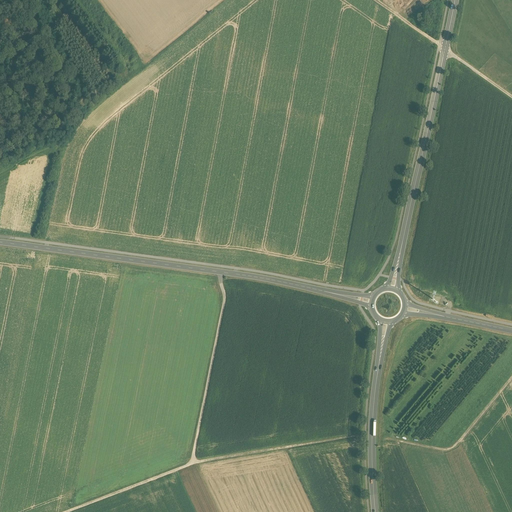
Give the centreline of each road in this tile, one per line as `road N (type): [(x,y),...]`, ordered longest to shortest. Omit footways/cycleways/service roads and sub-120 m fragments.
road 1 (unclassified): [(372,301),(0,242)]
road 2 (track): [(66,511),(191,464),(224,299),(220,272)]
road 3 (secondary): [(392,288),(455,0)]
road 4 (track): [(224,0),(73,123)]
road 5 (secondary): [(375,511),(371,435),(385,320)]
road 6 (track): [(191,464),(358,435)]
road 7 (track): [(511,96),(374,0)]
road 8 (track): [(511,377),(449,449),(394,440)]
road 9 (track): [(0,154),(40,126),(49,106),(49,87),(24,50)]
